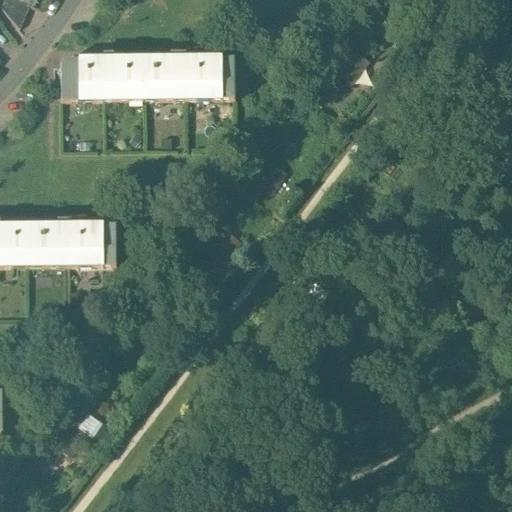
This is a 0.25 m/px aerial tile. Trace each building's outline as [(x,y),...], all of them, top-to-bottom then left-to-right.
[(29,10),(8,0),(4,0),(0,12),(18,34),(29,10)] [(356,88),(372,63),(357,54),(342,79),(356,88)] [(173,67),(115,68),(114,62),(101,62),(101,69),(59,70),(60,108),(236,105),(235,67),(186,67),(186,61),(173,61),(173,67)] [(280,215),(293,175),(263,165),(250,205),(280,215)] [(30,234),(30,273),(116,273),(116,234),(68,234),(68,227),(54,227),(54,234),(30,234)] [(0,273),(30,273),(30,234),(0,233),(0,273)]
